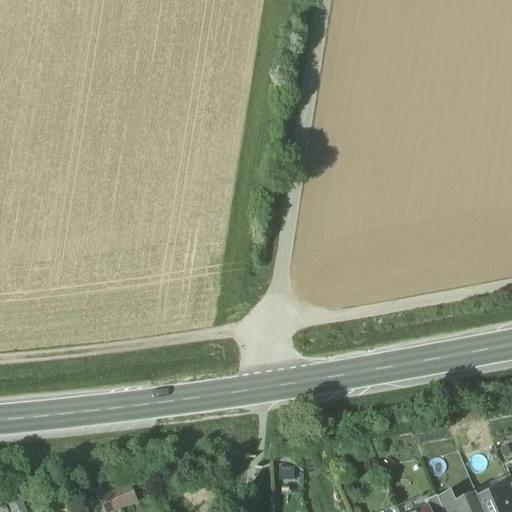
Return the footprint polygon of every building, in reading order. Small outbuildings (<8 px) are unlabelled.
[(126,478),(94,491),(103,511),(119,511),(138,505),(126,478)] [(511,511),(511,490),(511,489),(500,494),(507,511),(511,511)] [(479,503),(478,503),(482,511),(507,511),(500,494),(479,503)] [(457,508),(452,496),(439,502),(442,511),(456,511),(455,509),(457,508)] [(442,511),(439,502),(437,499),(425,504),(428,511),(429,510),(429,511),(442,511)] [(457,508),(455,509),(456,511),(482,511),(478,503),(479,503),(477,499),(457,508)]
